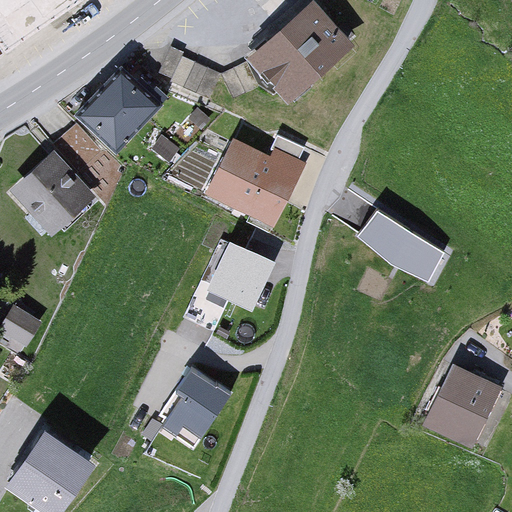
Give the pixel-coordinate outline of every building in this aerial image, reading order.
[(97,0),(0,0),(0,40),(12,58),(97,0)] [(361,44),(323,0),(310,0),(247,53),(289,104),(361,44)] [(188,85),(200,59),(173,47),(162,73),(188,85)] [(125,63),(81,106),(118,143),(162,101),(125,63)] [(274,223),(301,160),(228,128),(200,191),(274,223)] [(101,202),(56,150),(10,190),(55,241),(101,202)] [(443,253),(377,213),(356,237),(390,265),(429,281),(443,253)] [(274,262),(229,243),(207,292),(253,311),(274,262)] [(41,316),(7,298),(0,311),(0,328),(26,343),(41,316)] [(229,393),(191,368),(160,414),(167,418),(163,424),(194,445),(229,393)] [(499,388),(454,368),(429,424),(473,444),(499,388)] [(63,511),(97,466),(45,429),(10,477),(57,511),(63,511)]
